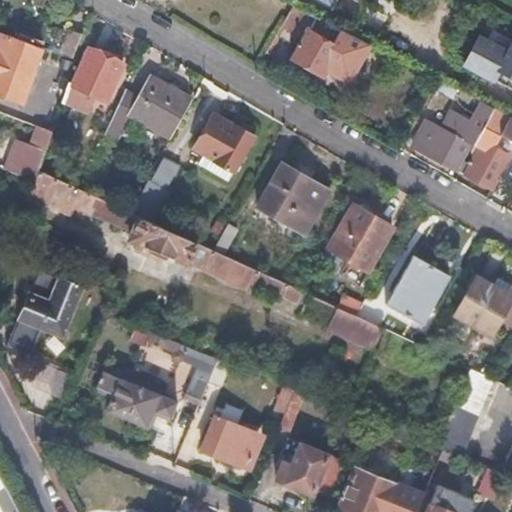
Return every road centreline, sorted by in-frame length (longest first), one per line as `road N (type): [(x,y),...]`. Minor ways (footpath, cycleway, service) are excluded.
road 1 (residential): [(511,232),(99,0)]
road 2 (residential): [(10,436),(74,441),(248,511)]
